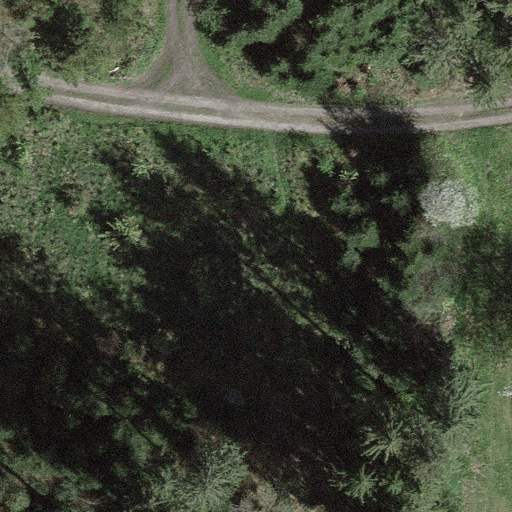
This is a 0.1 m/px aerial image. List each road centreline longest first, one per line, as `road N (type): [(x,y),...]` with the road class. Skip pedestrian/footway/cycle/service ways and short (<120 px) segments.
road 1 (track): [(0,85),(299,129),(511,109)]
road 2 (track): [(239,120),(214,75),(201,0)]
